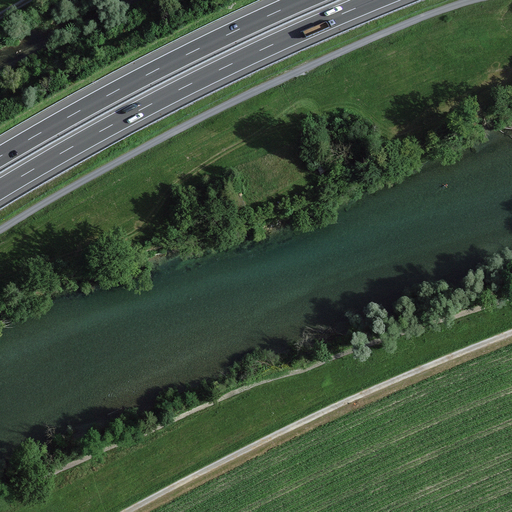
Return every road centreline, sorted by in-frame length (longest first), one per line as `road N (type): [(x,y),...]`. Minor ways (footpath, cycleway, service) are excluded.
road 1 (track): [(476,0),(253,95),(0,231)]
road 2 (track): [(511,332),(345,401),(129,511)]
road 3 (motorway): [(0,190),(239,60),(376,0)]
road 4 (motorway): [(300,0),(0,156)]
